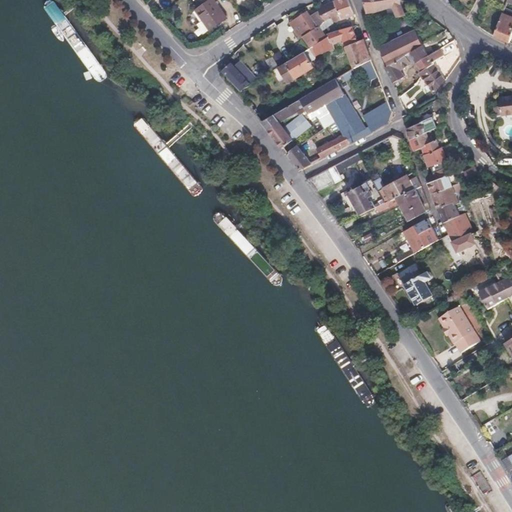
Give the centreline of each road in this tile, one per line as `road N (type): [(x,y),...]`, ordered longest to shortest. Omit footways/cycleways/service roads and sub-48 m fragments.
road 1 (tertiary): [(296,180),(511,497)]
road 2 (residential): [(476,39),(454,105),(457,121),(482,162),(511,180)]
road 3 (tertiary): [(193,69),(251,122),(296,180)]
road 4 (residential): [(359,0),(402,123)]
road 5 (residential): [(402,123),(444,236)]
road 6 (residential): [(402,123),(296,180)]
